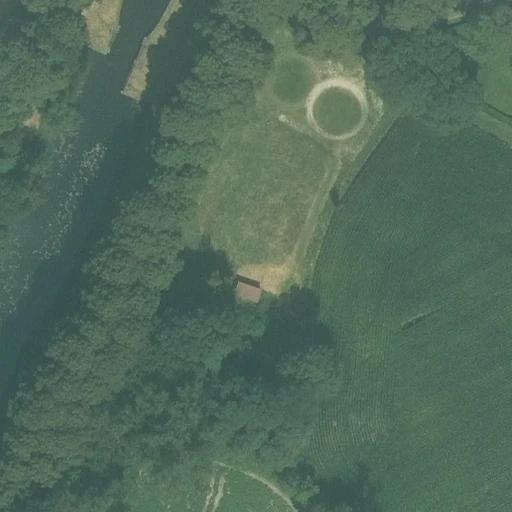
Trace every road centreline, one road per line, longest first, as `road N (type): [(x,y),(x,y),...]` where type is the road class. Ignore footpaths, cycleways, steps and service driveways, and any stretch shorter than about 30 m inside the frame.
road 1 (residential): [(0,488),(137,258),(239,0)]
road 2 (residential): [(333,0),(357,18),(395,24),(491,0)]
